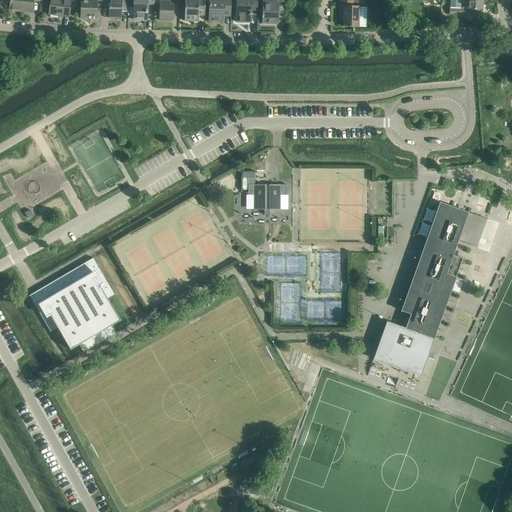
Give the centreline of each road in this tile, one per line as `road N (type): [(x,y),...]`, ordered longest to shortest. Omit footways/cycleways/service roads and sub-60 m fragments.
road 1 (unclassified): [(397,122),(243,124),(0,266)]
road 2 (residential): [(0,149),(92,96),(135,89),(138,38)]
road 3 (unclassified): [(0,345),(93,511)]
road 4 (residential): [(508,25),(323,41)]
road 5 (residential): [(323,41),(138,38)]
road 6 (unclassified): [(397,122),(410,105),(444,102),(458,112),(448,134),(413,137),(399,128)]
road 7 (residential): [(138,38),(0,26)]
